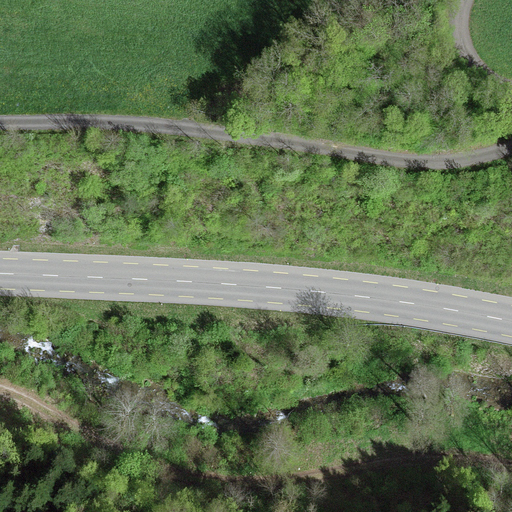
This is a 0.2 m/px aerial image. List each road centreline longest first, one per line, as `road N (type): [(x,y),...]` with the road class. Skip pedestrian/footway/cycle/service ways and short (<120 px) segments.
road 1 (track): [(511,468),(432,459),(221,483),(148,466),(0,391)]
road 2 (secondary): [(511,322),(367,296),(0,274)]
